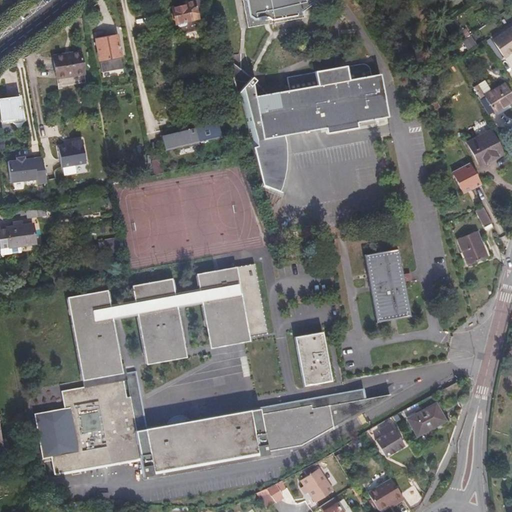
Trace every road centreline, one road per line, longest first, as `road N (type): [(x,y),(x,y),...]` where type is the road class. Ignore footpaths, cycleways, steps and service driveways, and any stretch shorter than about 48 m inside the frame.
road 1 (unknown): [(121,0),(148,130)]
road 2 (tertiary): [(483,389),(455,487),(443,503)]
